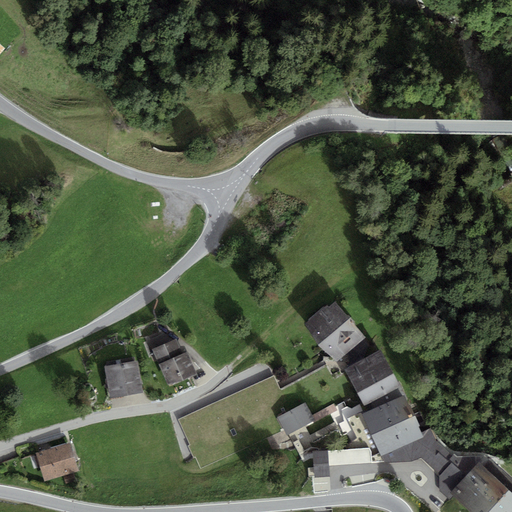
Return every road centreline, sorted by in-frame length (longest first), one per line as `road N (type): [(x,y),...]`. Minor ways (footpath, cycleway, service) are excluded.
road 1 (tertiary): [(231,190),(269,147),(301,128),(511,126)]
road 2 (tertiary): [(0,370),(127,312),(196,251),(231,190)]
road 3 (tertiary): [(231,190),(128,173),(0,103)]
road 4 (track): [(0,447),(190,400),(227,373)]
road 5 (tertiary): [(403,511),(357,498),(199,511)]
